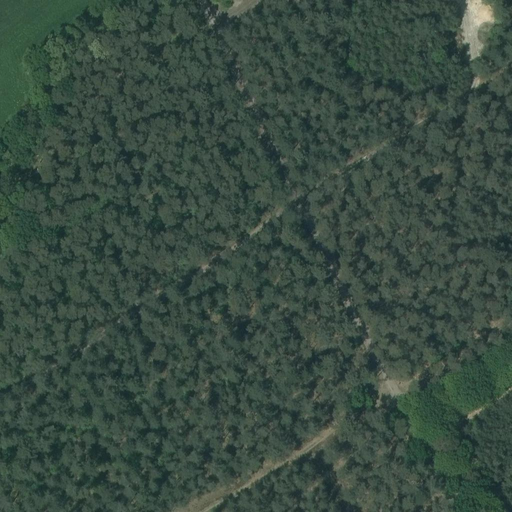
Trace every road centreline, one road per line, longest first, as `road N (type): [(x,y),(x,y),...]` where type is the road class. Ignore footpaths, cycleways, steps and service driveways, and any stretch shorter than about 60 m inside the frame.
road 1 (track): [(458,511),(390,389),(204,0)]
road 2 (track): [(0,398),(300,203)]
road 3 (track): [(390,389),(203,511)]
